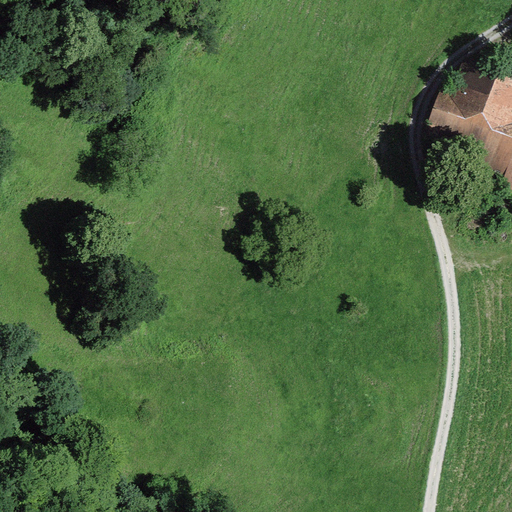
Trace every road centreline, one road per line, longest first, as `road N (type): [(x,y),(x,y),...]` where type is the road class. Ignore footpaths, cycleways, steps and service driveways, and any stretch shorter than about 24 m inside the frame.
road 1 (track): [(419,105),(419,157),(449,271),(454,349),(428,511)]
road 2 (track): [(419,105),(455,57),(511,20)]
